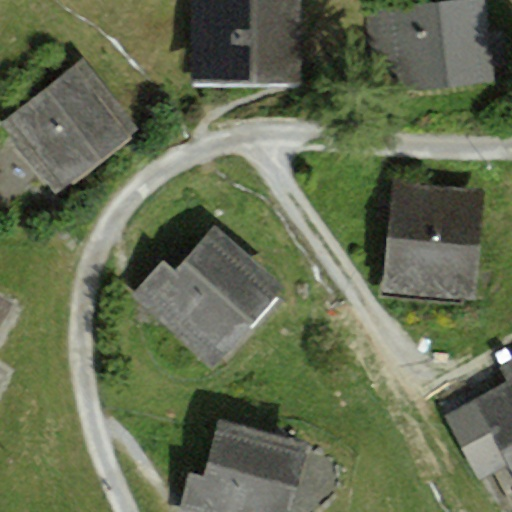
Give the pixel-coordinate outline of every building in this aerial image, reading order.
[(207,63),(287,64),(287,54),(288,0),(207,0),(207,35),(207,63)] [(498,60),(495,33),(477,35),(472,0),(434,0),(436,11),(389,17),(388,10),(366,13),(372,58),(406,54),(409,76),(480,67),(479,63),(498,60)] [(191,82),(296,84),(297,54),(287,54),(287,64),(207,63),(207,35),(191,34),(191,82)] [(43,146),(60,167),(119,120),(79,70),(12,124),(35,153),(43,146)] [(393,243),(391,272),(463,279),(470,196),(413,191),(414,177),(391,175),(390,189),(398,189),(393,243)] [(161,262),(139,287),(181,324),(208,348),(264,285),(208,235),(174,274),(161,262)] [(463,279),(391,272),(393,243),(381,242),(377,285),(461,292),(463,279)] [(264,285),(208,348),(181,324),(174,332),(211,365),(274,294),(264,285)] [(508,444),(511,450),(511,361),(504,366),(511,380),(511,385),(453,417),(477,461),(485,456),(508,444)] [(190,475),(182,506),(206,511),(275,511),(292,450),(218,431),(206,479),(190,475)] [(485,456),(511,505),(511,450),(508,444),(485,456)] [(289,511),(305,453),(292,450),(275,511),(289,511)]
